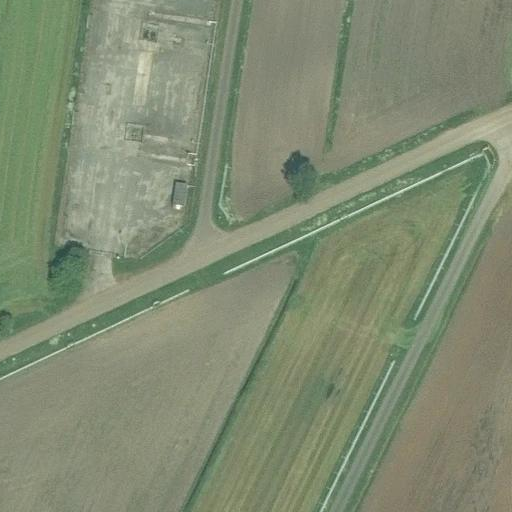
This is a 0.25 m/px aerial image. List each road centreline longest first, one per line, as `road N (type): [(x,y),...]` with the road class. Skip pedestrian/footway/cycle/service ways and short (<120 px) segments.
road 1 (unclassified): [(511,124),(0,345)]
road 2 (track): [(511,144),(335,511)]
road 3 (track): [(199,259),(238,0)]
